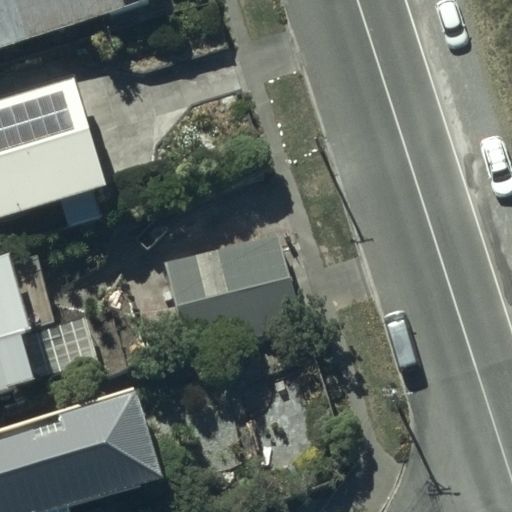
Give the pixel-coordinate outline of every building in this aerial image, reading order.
[(0,0),(0,57),(164,5),(163,3),(172,0),(0,0)] [(0,109),(0,228),(101,200),(70,90),(0,109)] [(279,241),(163,267),(183,358),(299,332),(279,241)] [(0,436),(49,422),(36,377),(47,374),(24,293),(0,299),(0,436)] [(0,511),(174,511),(150,435),(0,482),(0,511)]
